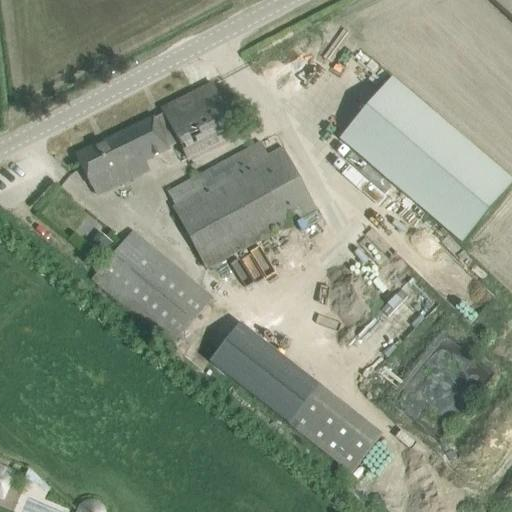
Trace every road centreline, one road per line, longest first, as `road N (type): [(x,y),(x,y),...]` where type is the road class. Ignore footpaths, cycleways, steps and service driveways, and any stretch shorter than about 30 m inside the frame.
road 1 (unknown): [(20,139),(283,297),(346,235),(352,199),(331,130),(235,27)]
road 2 (unclassified): [(0,149),(289,0)]
